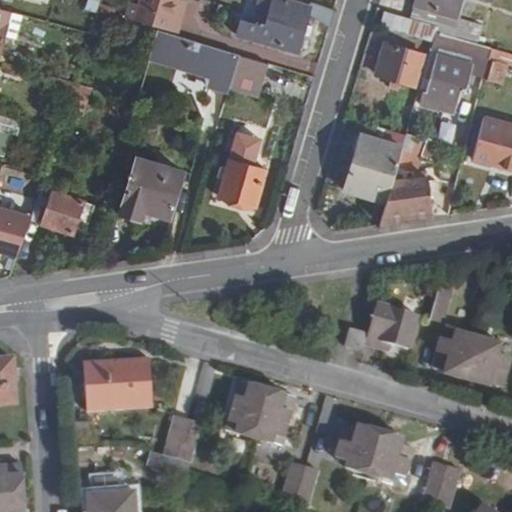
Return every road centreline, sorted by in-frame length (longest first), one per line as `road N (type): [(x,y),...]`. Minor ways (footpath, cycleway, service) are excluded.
road 1 (residential): [(64,299),(511,425)]
road 2 (residential): [(361,0),(284,266)]
road 3 (residential): [(284,266),(511,232)]
road 4 (residential): [(64,299),(284,266)]
road 5 (residential): [(40,302),(54,511)]
